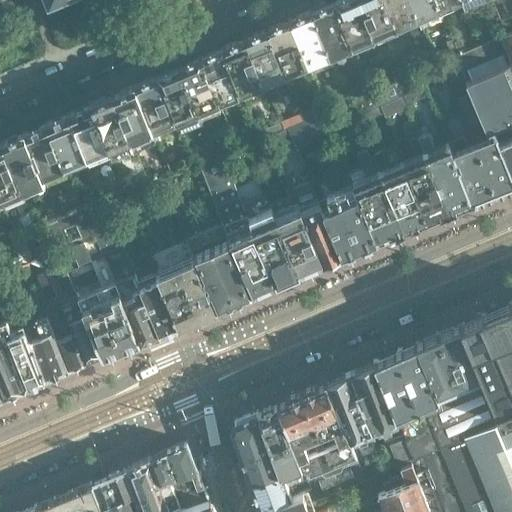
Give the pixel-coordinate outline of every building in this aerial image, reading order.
[(352,45),(333,0),(332,0),(311,9),(330,54),(352,45)] [(374,36),(359,0),(333,0),(352,45),(374,36)] [(396,26),(385,0),(359,0),(374,36),(383,32),(386,39),(400,34),(396,26)] [(419,17),(411,0),(385,0),(396,26),(419,17)] [(439,8),(436,0),(411,0),(419,17),(439,8)] [(459,0),(436,0),(439,8),(459,0)] [(330,54),(311,9),(311,8),(290,17),(309,63),(330,54)] [(309,63),(290,17),(267,27),(286,72),(309,63)] [(286,72),(267,27),(245,36),(265,81),(286,72)] [(477,40),(473,30),(454,37),(459,47),(477,40)] [(511,30),(500,35),(511,63),(511,30)] [(511,63),(500,35),(500,34),(454,53),(485,129),(511,118),(511,63)] [(265,81),(245,36),(222,46),(242,91),(265,81)] [(242,91),(222,46),(200,55),(220,100),(242,91)] [(220,100),(200,55),(178,65),(197,110),(220,100)] [(197,110),(178,65),(156,74),(175,119),(197,110)] [(358,112),(377,103),(399,95),(424,83),(418,70),(325,110),(324,108),(284,125),(293,146),(333,129),(331,124),(358,112)] [(175,119),(156,74),(134,84),(153,129),(175,119)] [(153,129),(134,84),(134,83),(112,93),(131,138),(153,129)] [(131,138),(112,93),(90,102),(109,147),(131,138)] [(109,147),(90,102),(68,111),(86,156),(109,147)] [(382,114),(377,103),(358,112),(362,122),(382,114)] [(86,156),(68,111),(45,121),(64,166),(86,156)] [(64,166),(45,121),(24,130),(43,175),(64,166)] [(511,183),(511,173),(497,136),(494,130),(466,141),(462,132),(433,144),(427,129),(415,134),(447,210),(509,185),(511,183)] [(511,129),(497,136),(511,173),(511,129)] [(44,178),(43,175),(24,130),(2,139),(23,188),(44,178)] [(447,210),(415,134),(406,138),(413,156),(402,160),(426,218),(447,210)] [(23,188),(2,139),(0,140),(0,193),(1,197),(23,188)] [(404,227),(373,151),(368,153),(366,147),(356,151),(362,166),(351,171),(358,191),(377,238),(404,227)] [(426,218),(402,160),(390,166),(382,147),(373,151),(404,227),(426,218)] [(243,208),(219,149),(196,159),(221,217),(243,208)] [(377,238),(358,191),(349,195),(345,184),(336,188),(360,245),(377,238)] [(128,205),(122,188),(103,196),(109,212),(128,205)] [(360,245),(336,188),(326,192),(331,203),(320,207),(341,254),(360,245)] [(81,205),(75,191),(53,200),(59,214),(81,205)] [(122,241),(109,212),(103,196),(85,204),(103,249),(122,241)] [(341,254),(320,207),(318,201),(300,209),(323,261),(341,254)] [(139,339),(116,281),(103,249),(85,204),(81,205),(59,214),(47,219),(63,257),(67,267),(90,257),(100,283),(77,293),(102,354),(139,339)] [(323,261),(300,209),(299,209),(297,205),(274,215),(299,271),(323,261)] [(299,271),(274,215),(271,207),(247,217),(250,225),(276,282),(299,271)] [(252,292),(228,234),(225,225),(188,240),(197,260),(216,307),(252,292)] [(276,282),(250,225),(228,234),(252,292),(276,282)] [(102,354),(77,293),(67,267),(63,257),(45,264),(61,304),(85,361),(102,354)] [(216,307),(197,260),(158,276),(178,323),(216,307)] [(26,335),(0,271),(0,329),(24,387),(44,379),(26,335)] [(159,331),(138,282),(133,271),(130,273),(130,274),(116,281),(139,339),(159,331)] [(178,323),(158,276),(157,273),(138,282),(159,331),(178,323)] [(511,511),(511,300),(373,360),(396,415),(404,432),(415,458),(420,456),(441,511),(511,511)] [(85,361),(61,304),(45,311),(50,325),(57,322),(62,334),(55,337),(68,368),(85,361)] [(68,368),(55,337),(50,325),(45,311),(32,316),(38,330),(26,335),(44,379),(45,378),(67,369),(68,368)] [(24,387),(0,329),(0,387),(3,395),(24,387)] [(396,415),(373,360),(326,380),(349,435),(396,415)] [(363,466),(349,435),(326,380),(276,401),(304,475),(309,487),(289,495),(261,505),(263,511),(313,511),(369,492),(368,478),(363,466)] [(304,475),(276,401),(258,409),(279,470),(283,480),(293,476),(294,479),(304,475)] [(279,470),(258,409),(234,419),(231,426),(252,480),(279,470)] [(415,458),(404,432),(384,440),(392,462),(398,465),(401,464),(415,458)] [(204,486),(186,439),(167,448),(177,474),(189,470),(194,483),(196,489),(204,486)] [(194,483),(189,470),(177,474),(167,448),(150,455),(169,508),(178,505),(173,491),(182,488),(188,507),(209,498),(204,486),(196,489),(191,491),(188,485),(194,483)] [(169,508),(150,455),(123,467),(139,511),(156,511),(165,508),(166,511),(180,511),(179,510),(178,505),(169,508)] [(441,511),(420,456),(415,458),(401,464),(405,473),(386,481),(382,472),(368,478),(369,492),(376,511),(441,511)] [(382,472),(384,465),(381,458),(363,466),(368,478),(382,472)] [(139,511),(123,467),(108,474),(122,511),(139,511)] [(289,495),(283,480),(279,470),(252,480),(261,505),(289,495)] [(122,511),(108,474),(92,480),(104,511),(122,511)] [(104,511),(92,480),(62,492),(35,503),(37,511),(104,511)] [(214,511),(212,503),(209,498),(188,507),(179,510),(180,511),(214,511)] [(37,511),(35,503),(17,511),(37,511)]
